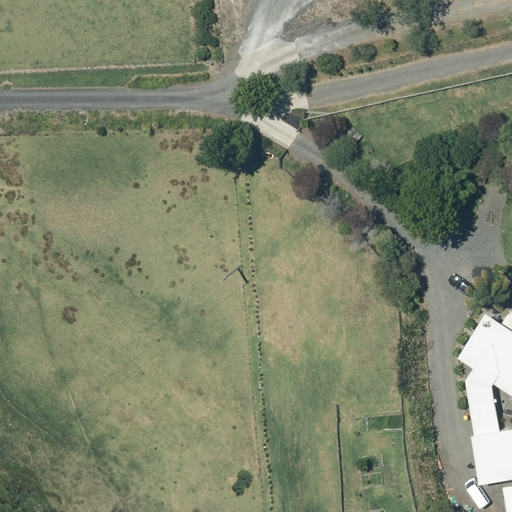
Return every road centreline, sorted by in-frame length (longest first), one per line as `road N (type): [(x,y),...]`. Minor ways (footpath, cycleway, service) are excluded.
road 1 (unknown): [(224,95),(308,143),(421,243),(447,253),(473,254),(490,236),(511,154)]
road 2 (residential): [(0,98),(224,95)]
